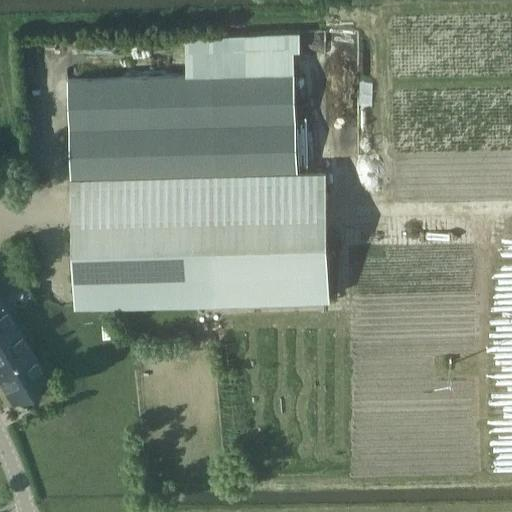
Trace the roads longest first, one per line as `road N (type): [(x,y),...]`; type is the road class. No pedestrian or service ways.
road 1 (track): [(511,4),(383,6),(385,211)]
road 2 (track): [(343,212),(511,208)]
